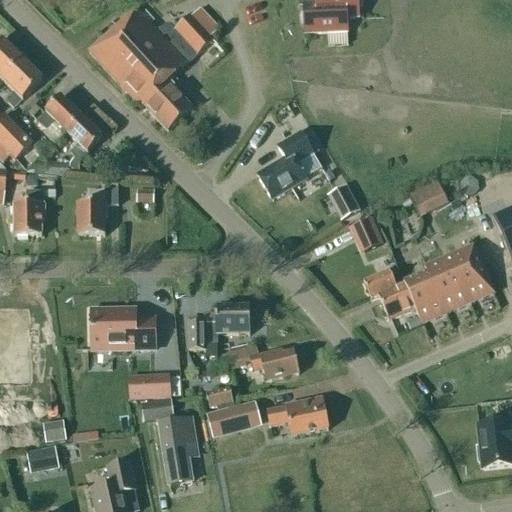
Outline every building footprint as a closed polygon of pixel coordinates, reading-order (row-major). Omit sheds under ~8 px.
[(303,8),(304,15),(303,16),(302,17),(301,18),(300,19),(300,20),(299,21),(299,22),(299,23),(299,24),(300,25),(300,26),(301,27),(302,28),(303,29),(304,30),(305,36),(347,35),(346,21),(358,20),(358,14),(359,13),(360,12),(361,11),(362,10),(362,8),(363,7),(363,5),(363,4),(362,2),(361,1),(360,0),(306,0),(307,7),(303,8)] [(173,23),(159,36),(135,10),(88,53),(140,110),(143,108),(168,134),(192,112),(180,99),(182,97),(170,83),(187,67),(197,58),(215,40),(212,37),(219,30),(199,10),(193,17),(191,15),(178,28),(173,23)] [(2,83),(22,63),(2,43),(0,44),(0,86),(3,84),(2,83)] [(42,82),(22,63),(2,83),(3,84),(13,94),(5,102),(13,110),(21,102),(22,103),(42,82)] [(46,115),(37,124),(45,132),(54,123),(66,135),(81,120),(59,99),(44,114),(46,115)] [(41,113),(37,109),(31,115),(35,119),(41,113)] [(0,162),(3,166),(10,159),(15,164),(31,147),(3,119),(0,121),(0,162)] [(81,120),(66,135),(77,146),(69,155),(74,160),(69,166),(68,178),(78,179),(79,165),(87,156),(102,141),(81,120)] [(284,161),(256,177),(272,203),(306,183),(305,181),(321,171),(313,157),(300,135),(277,149),(284,161)] [(67,166),(47,164),(47,167),(35,166),(34,177),(66,180),(67,166)] [(38,179),(28,179),(28,185),(31,189),(38,189),(38,179)] [(419,221),(448,207),(436,183),(407,198),(419,221)] [(77,206),(77,238),(105,238),(104,222),(108,222),(108,208),(118,208),(118,188),(101,188),(101,194),(88,194),(88,206),(77,206)] [(346,188),(328,197),(340,221),(358,212),(346,188)] [(153,192),(137,192),(136,205),(153,206),(153,192)] [(40,222),(45,222),(45,206),(42,206),(42,193),(26,193),(26,206),(13,206),(14,239),(40,239),(40,222)] [(380,223),(390,224),(391,217),(404,210),(400,203),(387,209),(381,215),(380,223)] [(511,210),(492,220),(511,262),(511,261),(511,210)] [(364,255),(382,247),(371,222),(352,230),(364,255)] [(495,299),(485,278),(474,250),(424,271),(427,277),(404,287),(404,288),(399,290),(392,273),(366,284),(373,302),(380,299),(391,324),(415,314),(421,330),(495,299)] [(249,310),(215,310),(215,316),(215,327),(205,327),(204,327),(204,326),(188,326),(188,354),(206,353),(206,348),(217,348),(217,338),(250,337),(249,310)] [(135,322),(135,312),(91,312),(91,353),(155,352),(155,322),(135,322)] [(0,381),(26,381),(26,333),(24,333),(24,313),(0,313),(0,381)] [(215,327),(215,316),(205,316),(205,327),(215,327)] [(417,322),(407,326),(410,334),(420,329),(417,322)] [(283,353),(258,359),(255,349),(226,356),(231,373),(246,369),(245,365),(251,364),(254,375),(264,372),(267,384),(299,376),(293,354),(284,356),(283,353)] [(169,378),(127,380),(129,404),(170,402),(169,378)] [(209,412),(233,406),(229,390),(205,396),(209,412)] [(292,439),(328,432),(321,401),(285,408),(286,410),(267,414),(270,429),(289,425),(292,439)] [(144,426),(174,421),(171,402),(141,407),(144,426)] [(256,405),(207,418),(212,437),(261,424),(256,405)] [(168,488),(192,484),(188,460),(197,458),(191,421),(158,426),(168,488)] [(511,426),(509,427),(508,425),(478,428),(481,449),(476,450),(478,465),(483,465),(483,472),(511,468),(511,460),(511,453),(511,452),(511,426)] [(56,451),(41,454),(45,474),(60,471),(56,451)] [(95,511),(126,511),(123,495),(134,493),(128,466),(107,470),(111,489),(92,493),(95,511)]
